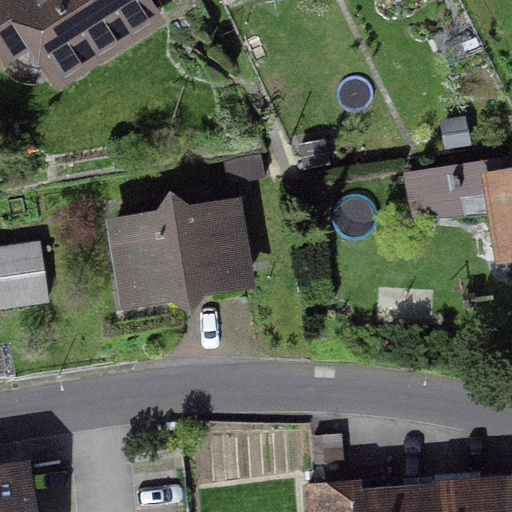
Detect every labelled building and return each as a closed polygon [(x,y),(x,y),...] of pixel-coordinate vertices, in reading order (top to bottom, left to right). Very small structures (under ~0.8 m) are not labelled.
[(189,0),(10,0),(0,7),(0,55),(15,79),(49,57),(78,100),(202,20),(189,0)] [(511,166),(436,181),(447,237),(508,225),(511,245),(511,166)] [(268,214),(128,233),(141,325),(280,306),(268,214)] [(55,251),(0,260),(0,291),(6,324),(66,313),(55,251)] [(26,511),(17,462),(0,465),(0,511),(26,511)] [(511,511),(511,479),(429,486),(431,511),(511,511)] [(431,511),(429,486),(324,494),(325,511),(431,511)]
